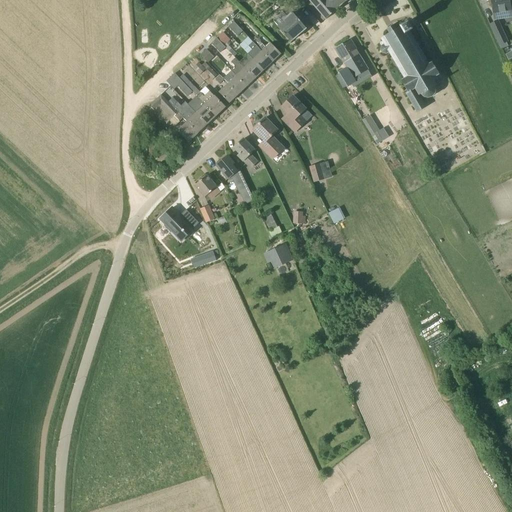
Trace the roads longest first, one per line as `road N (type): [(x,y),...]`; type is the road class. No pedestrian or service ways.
road 1 (unclassified): [(59,511),(74,387),(127,234),(165,186),(368,0)]
road 2 (track): [(224,511),(127,234)]
road 3 (track): [(0,309),(87,251),(124,242)]
